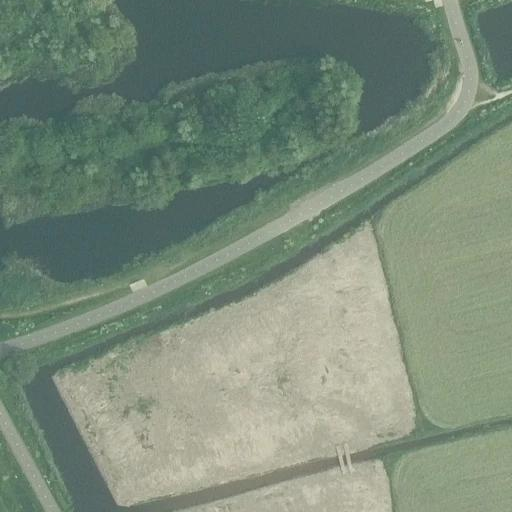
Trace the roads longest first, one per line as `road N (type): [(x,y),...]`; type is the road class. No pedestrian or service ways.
road 1 (unknown): [(159,288),(151,274),(434,111),(448,85),(446,57),(425,0)]
road 2 (unknown): [(0,317),(151,274)]
